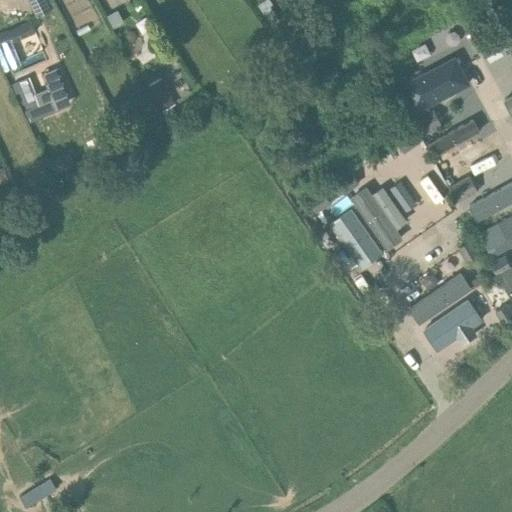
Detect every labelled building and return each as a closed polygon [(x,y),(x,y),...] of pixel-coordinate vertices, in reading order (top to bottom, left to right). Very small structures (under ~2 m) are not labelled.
[(273,21),(279,17),(270,4),(264,8),(273,21)] [(0,48),(38,32),(33,21),(0,34),(0,48)] [(511,39),(479,56),(485,68),(511,54),(511,39)] [(408,84),(424,111),(469,84),(453,57),(408,84)] [(163,110),(175,103),(161,78),(149,85),(163,110)] [(511,118),(511,117),(511,98),(503,104),(511,118)] [(52,100),(26,110),(31,121),(57,111),(52,100)] [(462,107),(444,116),(448,125),(467,116),(462,107)] [(433,110),(423,116),(431,131),(441,125),(433,110)] [(412,122),(413,123),(414,125),(420,137),(431,131),(423,116),(412,122)] [(476,116),(430,142),(437,155),(483,128),(476,116)] [(419,142),(412,132),(396,142),(404,153),(419,142)] [(359,183),(351,173),(336,184),(343,194),(359,183)] [(470,176),(459,182),(467,197),(478,191),(470,176)] [(388,188),(405,214),(417,206),(411,198),(407,191),(402,183),(400,180),(388,188)] [(511,201),(511,181),(468,206),(476,221),(511,201)] [(448,188),(456,202),(467,197),(459,182),(448,188)] [(351,198),(387,250),(403,239),(367,188),(351,198)] [(331,203),(324,192),(308,203),(316,213),(331,203)] [(330,221),(367,270),(384,258),(347,209),(330,221)] [(511,235),(501,242),(506,251),(511,247),(511,235)] [(479,257),(470,241),(459,248),(468,264),(479,257)] [(490,264),(497,275),(511,267),(505,256),(490,264)] [(511,268),(499,278),(511,294),(511,268)] [(409,307),(420,324),(472,288),(460,271),(409,307)] [(511,322),(511,312),(507,304),(496,311),(506,327),(511,322)] [(468,305),(424,334),(440,358),(484,329),(468,305)]
